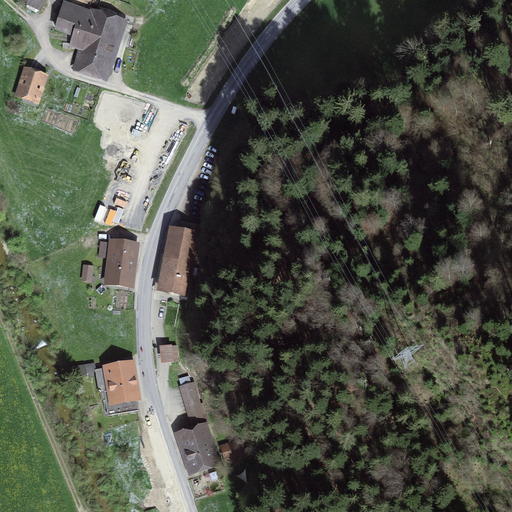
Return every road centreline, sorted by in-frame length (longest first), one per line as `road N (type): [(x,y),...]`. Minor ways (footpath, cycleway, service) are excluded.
road 1 (secondary): [(189,511),(146,367),(151,252),(229,91),(301,0)]
road 2 (track): [(46,37),(44,52),(70,77),(213,119)]
